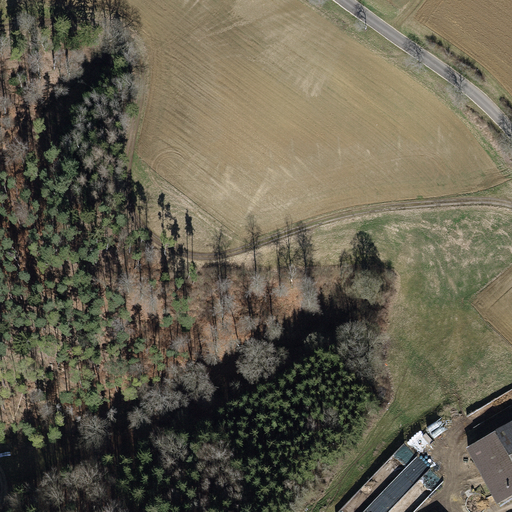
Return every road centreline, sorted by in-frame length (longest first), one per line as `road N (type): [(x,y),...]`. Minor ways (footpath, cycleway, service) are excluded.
road 1 (track): [(511,205),(362,210),(235,252),(178,251),(143,227),(128,199),(143,83),(137,50),(113,25),(38,28)]
road 2 (track): [(511,131),(468,88),(343,0)]
